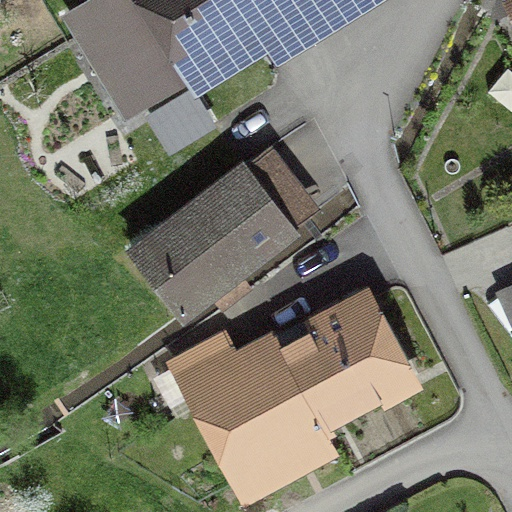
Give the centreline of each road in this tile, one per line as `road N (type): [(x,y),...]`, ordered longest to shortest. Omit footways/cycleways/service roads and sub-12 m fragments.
road 1 (residential): [(430,0),(391,59),(373,105),(369,151),(384,199),(504,428)]
road 2 (residential): [(504,428),(344,511)]
